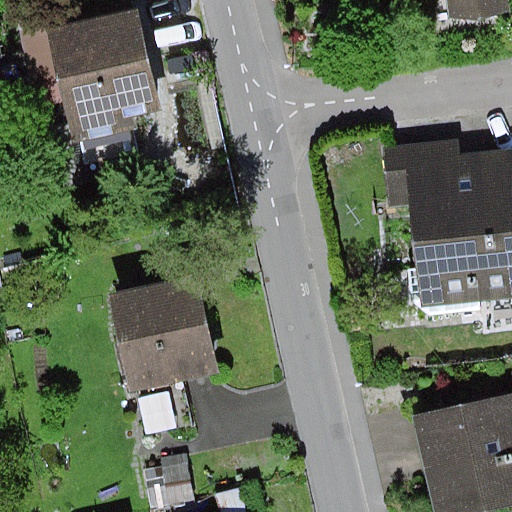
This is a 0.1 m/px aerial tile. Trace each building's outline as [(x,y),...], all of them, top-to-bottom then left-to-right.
[(511,0),(370,0),(371,4),(412,0),(454,0),(456,19),(511,13),(511,0)] [(94,139),(188,118),(165,17),(71,38),(94,139)] [(451,307),(511,299),(511,155),(433,165),(451,307)] [(161,391),(248,372),(229,281),(141,300),(161,391)] [(451,511),(494,511),(511,508),(511,401),(431,421),(451,511)]
